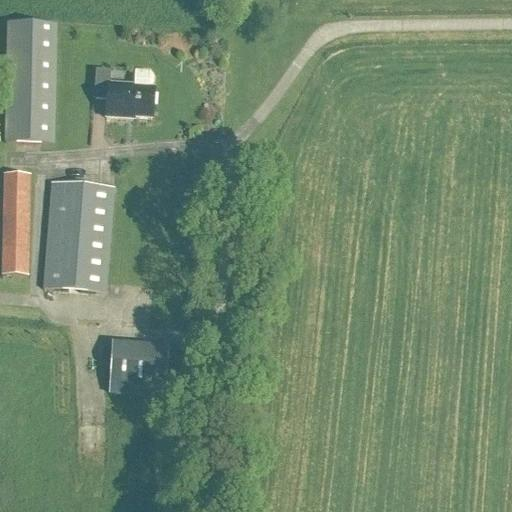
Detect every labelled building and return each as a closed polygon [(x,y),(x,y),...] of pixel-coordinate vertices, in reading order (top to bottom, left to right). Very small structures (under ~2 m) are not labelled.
[(7,27),(5,147),(53,148),(55,28),(7,27)] [(134,75),(133,89),(108,87),(108,75),(95,74),(93,102),(106,103),(105,121),(125,123),(125,121),(151,123),(153,93),(151,92),(152,79),(149,76),(134,75)] [(27,279),(29,179),(4,178),(2,279),(27,279)] [(158,292),(159,277),(160,277),(161,267),(167,268),(172,209),(167,209),(169,187),(128,185),(126,206),(122,206),(117,264),(108,263),(114,192),(51,187),(43,293),(105,298),(106,288),(158,292)] [(164,402),(168,350),(111,345),(107,398),(164,402)]
